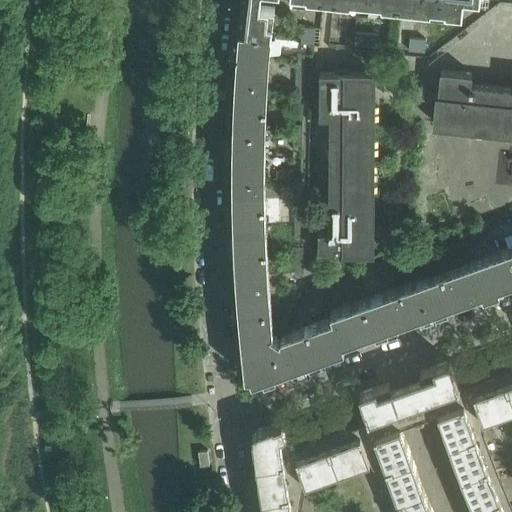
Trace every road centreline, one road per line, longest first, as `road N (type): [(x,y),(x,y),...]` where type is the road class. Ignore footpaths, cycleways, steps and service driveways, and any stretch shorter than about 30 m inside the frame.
road 1 (residential): [(225,407),(205,146),(218,0)]
road 2 (residential): [(395,354),(225,407)]
road 3 (residential): [(457,511),(395,354)]
road 4 (residential): [(511,313),(395,354)]
